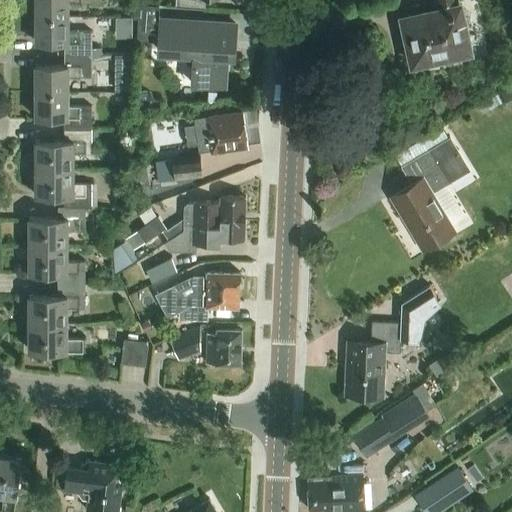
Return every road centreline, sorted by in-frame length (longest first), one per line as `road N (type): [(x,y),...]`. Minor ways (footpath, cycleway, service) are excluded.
road 1 (tertiary): [(276,421),(297,0)]
road 2 (residential): [(276,421),(0,384)]
